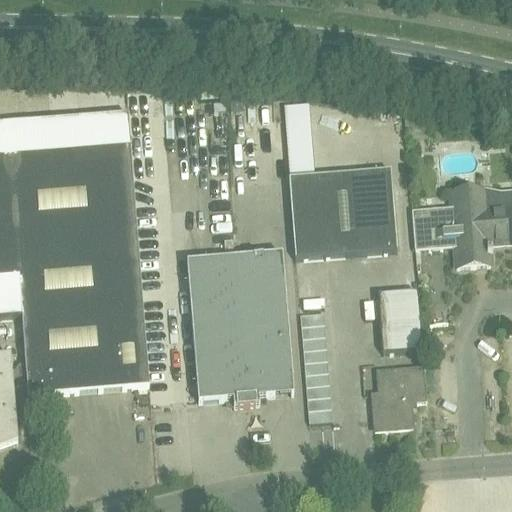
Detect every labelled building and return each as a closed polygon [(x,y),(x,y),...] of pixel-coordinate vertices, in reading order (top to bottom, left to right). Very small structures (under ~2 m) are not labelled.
[(238,114),(242,110),(242,101),(229,102),(229,114),(238,114)] [(283,123),(310,120),(309,109),(282,111),(283,123)] [(284,135),(311,132),(310,120),(283,123),(284,135)] [(284,135),(285,147),(312,144),(311,132),(284,135)] [(286,159),(313,156),(312,144),(285,147),(286,159)] [(0,454),(17,448),(17,443),(21,444),(19,421),(15,420),(12,383),(26,378),(28,401),(149,391),(130,150),(0,160),(0,282),(18,281),(25,368),(11,374),(10,361),(0,361),(0,454)] [(286,159),(287,171),(314,168),(313,156),(286,159)] [(287,171),(288,182),(314,180),(314,168),(287,171)] [(314,180),(288,182),(295,264),(396,256),(390,174),(314,180)] [(450,196),(451,212),(412,215),(415,255),(454,252),(456,272),(490,270),(489,249),(511,246),(511,194),(500,195),(484,193),(450,196)] [(293,400),(282,259),(186,266),(198,408),(232,405),(233,413),(259,410),(259,403),(293,400)] [(417,296),(378,299),(382,358),(421,355),(417,296)] [(324,318),(300,320),(301,332),(325,330),(324,318)] [(325,330),(301,332),(302,344),(326,342),(325,330)] [(326,342),(302,344),(303,356),(327,354),(326,342)] [(327,354),(303,356),(304,368),(328,366),(327,354)] [(328,366),(304,368),(305,380),(329,378),(328,366)] [(372,399),(375,435),(413,432),(411,413),(415,408),(427,407),(424,371),(376,375),(378,399),(372,399)] [(329,378),(305,380),(306,392),(330,390),(329,378)] [(330,390),(306,392),(307,404),(331,402),(330,390)] [(331,402),(307,404),(308,416),(332,414),(331,402)] [(332,414),(308,416),(309,428),(333,426),(332,414)]
